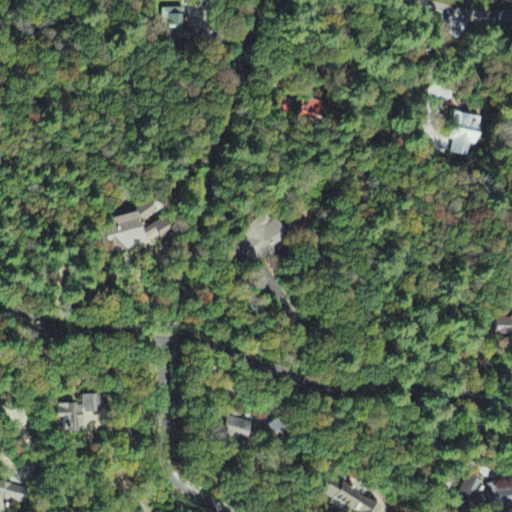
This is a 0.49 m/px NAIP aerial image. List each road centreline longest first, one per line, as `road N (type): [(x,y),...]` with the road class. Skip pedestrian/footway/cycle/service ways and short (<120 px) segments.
road 1 (residential): [(511,405),(414,397),(161,336)]
road 2 (residential): [(161,336),(178,482),(226,511)]
road 3 (residential): [(161,336),(0,305)]
